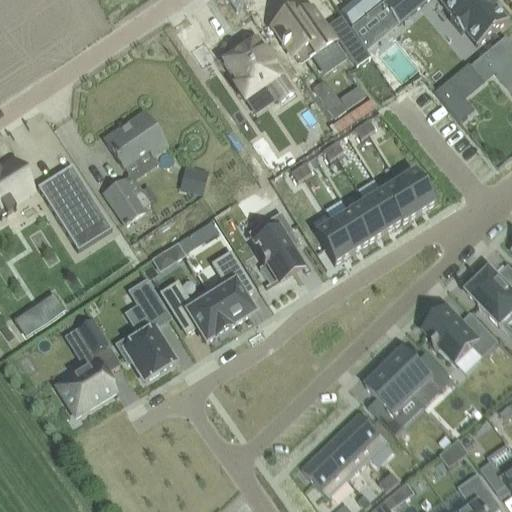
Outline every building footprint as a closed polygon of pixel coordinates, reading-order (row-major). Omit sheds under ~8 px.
[(263,0),(274,16),(271,19),(273,22),(276,20),(283,30),(289,26),(296,36),(323,17),(311,0),(263,0)] [(328,0),(319,0),(316,2),(336,31),(346,25),(328,0)] [(358,0),(357,1),(368,14),(384,0),(358,0)] [(388,0),(381,6),(399,28),(432,0),(388,0)] [(445,0),(440,5),(452,20),(450,22),(462,36),(464,34),(466,36),(477,49),(508,23),(500,14),(495,9),(498,6),(492,0),(445,0)] [(381,8),(352,32),(367,54),(398,28),(381,8)] [(511,48),(505,40),(481,60),(511,97),(511,48)] [(255,41),(222,64),(237,86),(233,88),(244,103),(269,87),(280,103),(292,95),(255,41)] [(431,59),(443,78),(470,62),(457,42),(431,59)] [(460,126),(474,114),(465,103),(449,84),(434,96),(460,126)] [(280,108),(293,132),(274,142),(286,164),(375,114),(369,103),(325,128),(306,94),(280,108)] [(104,144),(116,160),(124,172),(149,155),(152,160),(167,150),(144,117),(104,144)] [(368,124),(361,129),(368,139),(375,134),(368,124)] [(361,129),(354,134),(361,143),(368,139),(361,129)] [(337,146),(330,151),(336,160),(343,155),(337,146)] [(330,151),(323,155),(329,165),(336,160),(330,151)] [(0,222),(2,221),(1,220),(6,217),(6,218),(16,212),(12,207),(32,195),(13,164),(0,172),(0,222)] [(305,167),(298,172),(304,181),(311,177),(305,167)] [(71,169),(37,191),(77,255),(112,233),(71,169)] [(187,169),(182,193),(203,198),(208,174),(187,169)] [(298,172),(291,177),(297,186),(304,181),(298,172)] [(414,172),(397,183),(419,218),(436,207),(414,172)] [(126,230),(147,216),(125,183),(103,198),(126,230)] [(397,183),(381,194),(401,225),(403,228),(419,218),(397,183)] [(381,194),(364,204),(384,235),(401,225),(381,194)] [(364,204),(348,214),(368,246),(384,235),(364,204)] [(348,214),(332,225),(352,256),(368,246),(348,214)] [(332,225),(315,235),(335,267),(352,256),(332,225)] [(283,226),(246,250),(271,290),(308,267),(283,226)] [(211,227),(198,235),(205,246),(218,238),(211,227)] [(177,247),(167,254),(174,265),(184,259),(177,247)] [(222,283),(206,293),(229,330),(252,316),(243,301),(254,294),(230,257),(213,268),(222,283)] [(511,294),(511,295),(491,274),(468,297),(502,331),(511,320),(511,294)] [(147,285),(130,296),(148,326),(166,315),(147,285)] [(177,287),(161,297),(186,336),(197,329),(206,345),(213,341),(214,343),(231,333),(229,330),(206,293),(188,304),(177,287)] [(447,314),(425,336),(438,349),(434,353),(436,355),(440,351),(457,369),(474,353),(483,363),(500,347),(472,318),(461,328),(447,314)] [(92,322),(76,332),(92,357),(107,347),(92,322)] [(176,367),(155,333),(120,354),(129,369),(133,366),(146,386),(176,367)] [(406,357),(387,374),(414,402),(427,388),(438,400),(453,386),(426,358),(416,368),(406,357)] [(52,389),(73,424),(116,397),(95,363),(52,389)] [(387,374),(365,396),(392,423),(414,402),(387,374)] [(511,419),(511,414),(509,410),(499,418),(504,425),(511,419)] [(362,419),(342,439),(369,467),(389,447),(362,419)] [(342,439),(323,457),(350,485),(369,467),(342,439)] [(445,453),(452,446),(447,440),(439,447),(445,453)] [(457,447),(440,461),(449,475),(469,461),(458,446),(457,447)] [(323,457),(303,476),(330,504),(350,485),(323,457)] [(511,462),(496,473),(491,466),(479,474),(495,497),(507,488),(511,495),(511,462)] [(478,477),(458,491),(467,505),(457,511),(501,511),(502,511),(478,477)] [(393,478),(386,483),(394,492),(400,487),(393,478)] [(386,483),(380,489),(387,497),(394,492),(386,483)] [(404,491),(396,497),(404,508),(416,500),(408,488),(404,491)] [(365,501),(359,506),(363,511),(369,511),(373,510),(372,509),(365,501)]
